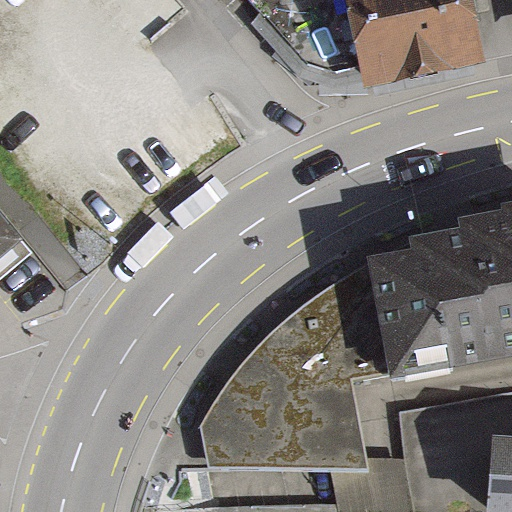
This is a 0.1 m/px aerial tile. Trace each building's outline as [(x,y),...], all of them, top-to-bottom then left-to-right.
[(471,0),(254,0),(311,66),(340,79),(483,54),(471,0)] [(351,276),(370,381),(511,355),(511,218),(492,222),(493,230),(441,239),(443,249),(398,257),(399,267),(351,276)] [(0,252),(11,244),(0,231),(0,252)] [(370,381),(351,276),(278,327),(223,383),(190,430),(195,473),(356,477),(341,383),(370,381)] [(511,511),(511,447),(500,446),(494,511),(511,511)]
